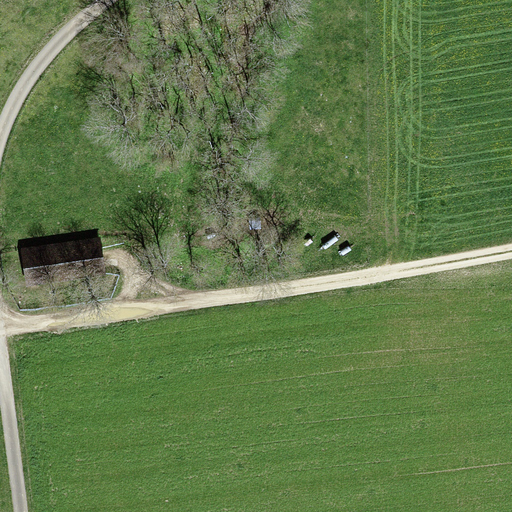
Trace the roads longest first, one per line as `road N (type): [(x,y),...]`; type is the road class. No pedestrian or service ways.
road 1 (track): [(511,238),(0,320)]
road 2 (track): [(19,511),(0,334)]
road 3 (track): [(0,128),(21,85),(94,0)]
